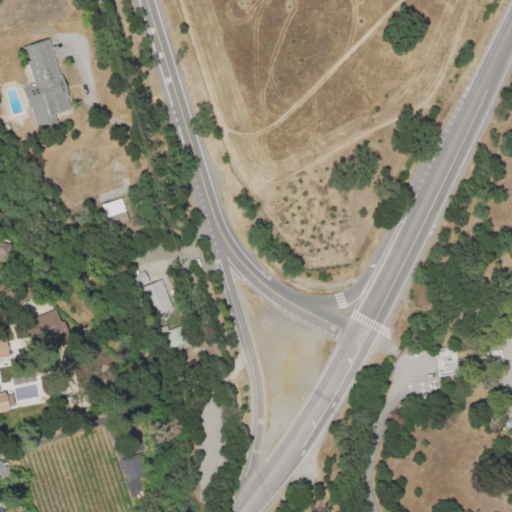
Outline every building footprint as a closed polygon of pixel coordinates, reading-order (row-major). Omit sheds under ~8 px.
[(23,47),(49,39),(59,75),(62,75),(69,98),(66,98),(70,112),(34,123),(23,86),(34,83),(23,47)] [(100,204),(108,226),(127,220),(119,197),(100,204)] [(0,242),(12,246),(7,264),(0,261),(0,242)] [(129,278),(143,272),(148,283),(134,289),(129,278)] [(159,280),(172,309),(145,321),(133,291),(159,280)] [(54,309),(27,319),(35,340),(39,339),(43,349),(65,340),(54,309)] [(182,343),(176,327),(159,333),(165,349),(182,343)] [(435,359),(434,353),(454,350),(458,374),(437,377),(436,372),(452,370),(450,357),(435,359)] [(409,400),(407,386),(437,380),(439,396),(409,400)] [(0,391),(31,385),(36,411),(0,418),(0,391)] [(119,460),(127,480),(144,473),(136,453),(119,460)] [(0,479),(8,472),(0,461),(0,479)]
